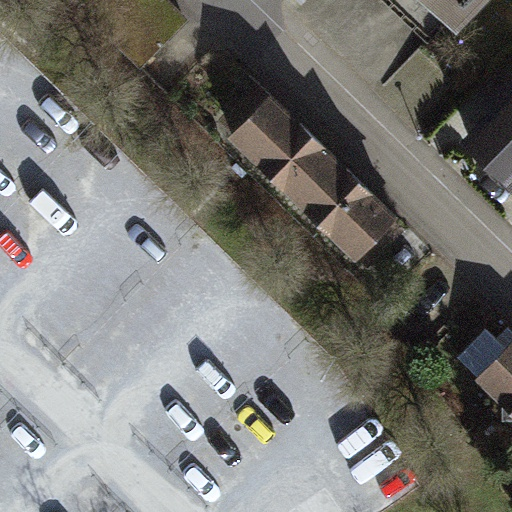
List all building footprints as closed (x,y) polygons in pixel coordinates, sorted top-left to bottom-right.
[(87,0),(144,57),(189,12),(177,0),(87,0)] [(427,0),(453,25),(477,0),(427,0)] [(407,218),(277,94),(235,138),(365,262),(407,218)] [(511,95),(463,146),(511,193),(511,95)] [(511,343),(479,376),(511,409),(511,343)]
